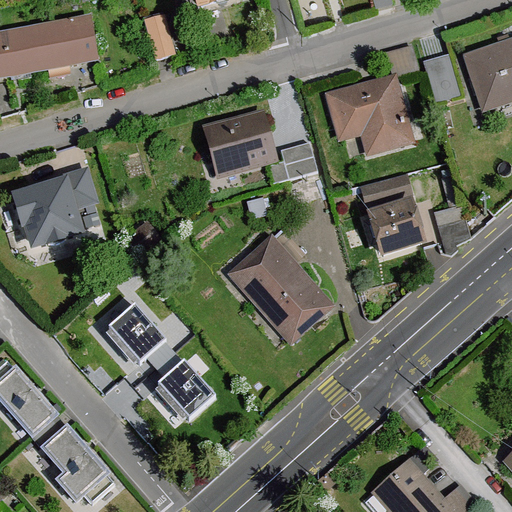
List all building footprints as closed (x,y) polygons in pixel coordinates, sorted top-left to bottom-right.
[(244,0),(188,0),(194,17),(245,1),(244,0)] [(166,17),(146,23),(157,62),(178,56),(166,17)] [(88,20),(0,35),(0,82),(96,65),(88,20)] [(511,43),(461,60),(479,117),(511,106),(511,43)] [(453,52),(428,59),(440,101),(465,94),(453,52)] [(394,78),(324,97),(338,145),(359,139),(365,161),(414,148),(394,78)] [(262,113),(206,127),(217,173),(273,159),(262,113)] [(308,142),(279,149),(282,160),(267,164),(271,182),(315,171),(308,142)] [(90,174),(17,197),(35,251),(86,234),(79,210),(99,204),(90,174)] [(408,196),(403,176),(360,188),(366,208),(408,196)] [(409,198),(368,210),(380,251),(421,239),(409,198)] [(460,205),(432,212),(444,253),(450,255),(455,249),(455,244),(469,238),(460,205)] [(100,210),(89,212),(94,235),(105,232),(100,210)] [(274,235),(229,276),(292,346),(337,306),(274,235)] [(163,337),(132,302),(107,324),(138,359),(143,355),(162,339),(163,337)] [(162,339),(143,355),(161,376),(180,360),(162,339)] [(213,393),(182,358),(180,360),(161,376),(157,380),(187,415),(213,393)] [(12,362),(0,372),(0,397),(34,436),(59,415),(12,362)] [(70,429),(46,452),(68,476),(60,483),(79,502),(111,472),(70,429)] [(511,457),(500,469),(511,482),(511,457)] [(409,465),(369,499),(379,511),(477,511),(458,490),(443,504),(409,465)] [(0,503),(8,497),(2,489),(0,490),(0,503)]
